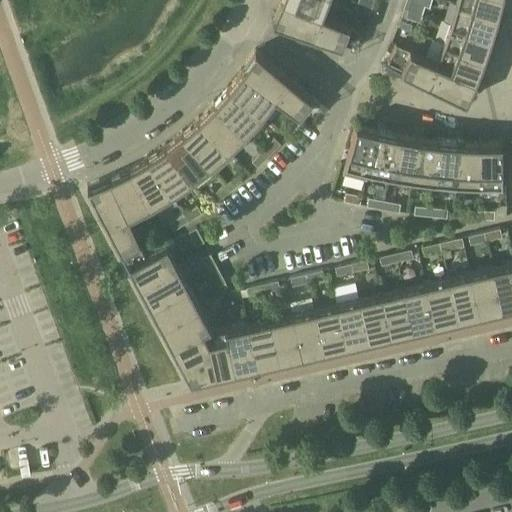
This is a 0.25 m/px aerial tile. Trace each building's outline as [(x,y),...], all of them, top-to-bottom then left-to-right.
[(321,12),(291,0),(279,0),(271,19),(297,28),(337,41),(346,21),(321,11),(321,12)] [(291,0),(321,12),(321,11),(325,0),(291,0)] [(369,12),(371,4),(358,0),(355,8),(369,12)] [(424,2),(416,0),(409,0),(408,6),(422,10),(424,2)] [(456,0),(456,1),(497,13),(500,0),(456,0)] [(497,13),(456,1),(450,22),(491,34),(497,13)] [(422,10),(408,6),(405,14),(419,18),(422,10)] [(346,21),(337,41),(347,44),(355,25),(346,21)] [(450,22),(443,41),(483,56),(491,34),(450,22)] [(347,44),(355,47),(364,29),(355,25),(347,44)] [(432,36),(425,54),(436,59),(436,60),(475,76),(483,56),(443,41),(432,36)] [(396,42),(392,49),(399,52),(406,56),(410,48),(396,42)] [(311,95),(255,48),(241,68),(275,94),(274,94),(275,95),(297,111),(311,95)] [(436,60),(436,59),(410,48),(406,56),(401,67),(466,99),(475,77),(475,76),(436,60)] [(399,52),(392,49),(387,60),(394,64),(399,52)] [(394,64),(401,67),(406,56),(399,52),(394,64)] [(241,68),(228,85),(260,113),(260,112),(275,95),(274,94),(275,94),(241,68)] [(228,85),(214,101),(244,130),(260,113),(228,85)] [(303,105),(309,110),(317,100),(311,95),(303,105)] [(323,105),(317,100),(309,110),(315,115),(323,105)] [(198,116),(227,147),(244,130),(214,101),(213,101),(198,116)] [(303,105),(297,111),(302,115),(310,120),(315,115),(309,110),(303,105)] [(198,116),(182,130),(209,163),(227,147),(198,116)] [(367,170),(376,128),(355,123),(342,172),(365,177),(367,170)] [(397,132),(376,128),(367,170),(389,174),(397,132)] [(165,143),(190,178),(209,163),(182,130),(165,143)] [(417,135),(397,132),(389,174),(411,178),(417,135)] [(438,138),(417,135),(411,178),(434,181),(438,138)] [(269,154),(280,142),(274,136),(263,148),(269,154)] [(459,140),(438,138),(434,181),(457,182),(459,140)] [(480,140),(459,140),(457,182),(479,183),(480,140)] [(479,183),(502,183),(501,140),(480,140),(479,183)] [(147,155),(169,191),(190,178),(165,143),(147,155)] [(269,154),(263,148),(251,160),(257,166),(269,154)] [(128,166),(149,203),(169,191),(147,155),(128,166)] [(109,175),(128,213),(149,203),(128,166),(109,175)] [(237,172),(226,182),(231,189),(243,179),(237,172)] [(92,182),(87,184),(97,203),(122,249),(132,243),(140,239),(128,213),(109,175),(92,182)] [(212,193),(217,200),(230,190),(231,189),(226,182),(212,193)] [(345,190),(343,199),(360,203),(361,194),(345,190)] [(384,199),(368,196),(366,204),(382,207),(384,199)] [(382,207),(399,210),(400,202),(384,199),(382,207)] [(188,220),(201,211),(197,204),(183,212),(188,220)] [(431,206),(414,204),(414,213),(430,214),(431,206)] [(430,214),(446,216),(447,207),(431,206),(430,214)] [(477,217),(478,209),(461,209),(461,218),(477,217)] [(477,217),(494,217),(494,209),(478,209),(477,217)] [(183,212),(183,213),(169,221),(173,229),(188,220),(183,212)] [(196,226),(188,230),(196,244),(204,240),(196,226)] [(500,227),(485,230),(487,238),(502,235),(500,227)] [(487,238),(485,230),(468,234),(470,243),(487,238)] [(457,245),(455,237),(439,241),(441,249),(457,245)] [(140,257),(146,253),(140,239),(132,243),(136,250),(140,257)] [(441,249),(439,241),(423,244),(425,253),(441,249)] [(146,253),(129,263),(139,282),(177,262),(166,242),(146,253)] [(136,250),(132,243),(122,249),(125,256),(136,250)] [(413,256),(411,247),(396,251),(398,259),(413,256)] [(125,256),(129,263),(140,257),(136,250),(125,256)] [(398,259),(396,251),(395,251),(379,255),(381,263),(398,259)] [(217,266),(210,252),(202,256),(210,270),(217,266)] [(368,266),(366,258),(351,261),(353,270),(368,266)] [(511,302),(511,258),(492,264),(502,305),(511,302)] [(353,270),(351,261),(350,261),(334,265),(336,274),(353,270)] [(177,262),(139,282),(150,302),(188,282),(185,277),(177,262)] [(502,305),(492,264),(470,269),(479,310),(502,305)] [(210,270),(210,271),(218,285),(226,281),(217,266),(210,270)] [(324,276),(322,268),(306,272),(308,280),(324,276)] [(447,274),(457,315),(479,310),(470,269),(450,273),(447,274)] [(308,280),(306,272),(290,275),(292,284),(308,280)] [(457,315),(447,274),(428,278),(425,279),(434,320),(457,315)] [(280,287),(278,278),(261,282),(263,291),(280,287)] [(402,284),(412,326),(434,320),(425,279),(406,283),(402,284)] [(188,282),(150,302),(161,323),(198,303),(194,294),(188,282)] [(263,291),(261,282),(245,286),(247,294),(263,291)] [(385,288),(380,289),(390,331),(412,326),(402,284),(385,288)] [(390,331),(380,289),(363,293),(358,295),(367,336),(390,331)] [(345,341),(367,336),(358,295),(342,298),(335,300),(345,341)] [(320,303),(313,305),(322,347),(345,341),(335,300),(320,303)] [(161,323),(172,343),(209,323),(203,312),(198,303),(161,323)] [(322,347),(313,305),(290,310),(300,352),(322,347)] [(300,352),(290,310),(268,316),(278,357),(300,352)] [(245,321),(255,362),(278,357),(268,316),(255,318),(245,321)] [(255,362),(245,321),(234,323),(223,326),(233,368),(255,362)] [(172,343),(190,378),(212,328),(209,323),(172,343)] [(223,326),(212,328),(190,378),(233,368),(223,326)]
